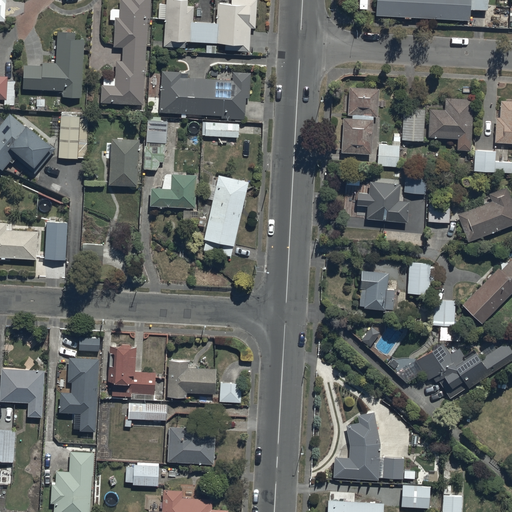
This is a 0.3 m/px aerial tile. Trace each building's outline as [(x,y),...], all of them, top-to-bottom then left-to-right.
[(143,105),(149,0),(105,0),(99,102),(143,105)] [(196,0),(166,0),(163,47),(254,54),(257,0),(218,0),(216,22),(195,20),(196,0)] [(377,0),(377,15),(469,21),(470,0),(377,0)] [(80,98),(84,34),(57,33),(55,67),(24,65),(22,95),(80,98)] [(162,72),(160,116),(246,120),(248,77),(162,72)] [(0,73),(0,96),(4,97),(3,102),(8,103),(8,106),(13,106),(15,79),(7,79),(7,74),(0,73)] [(342,153),(375,155),(380,89),(347,87),(342,153)] [(471,147),(473,96),(444,95),(444,107),(429,106),(428,135),(457,136),(457,147),(471,147)] [(511,99),(500,99),(500,115),(495,116),(495,140),(511,141),(511,99)] [(423,139),(424,107),(403,106),(401,138),(423,139)] [(50,141),(25,121),(24,123),(9,111),(0,121),(0,166),(2,168),(10,158),(12,160),(15,156),(34,171),(54,147),(49,143),(50,141)] [(80,112),(60,111),(57,156),(87,157),(88,124),(79,124),(80,112)] [(148,117),(146,117),(146,140),(144,140),(144,167),(157,167),(157,159),(164,159),(164,140),(166,140),(166,119),(159,119),(159,115),(148,115),(148,117)] [(239,121),(202,119),(202,134),(238,135),(239,121)] [(142,140),(112,138),(110,186),(139,188),(142,140)] [(402,144),(378,142),(376,163),(400,165),(402,144)] [(495,148),(473,147),(472,170),(511,171),(511,160),(495,159),(495,148)] [(425,167),(405,166),(404,190),(424,191),(425,167)] [(196,207),(198,174),(153,177),(151,204),(196,207)] [(367,203),(366,215),(406,220),(409,199),(398,198),(400,180),(370,177),(368,191),(358,189),(356,202),(367,203)] [(247,184),(219,178),(205,242),(233,248),(247,184)] [(456,213),(469,246),(511,228),(511,193),(511,191),(456,213)] [(449,203),(428,203),(428,219),(449,219),(449,203)] [(44,259),(66,261),(69,223),(47,222),(44,259)] [(0,226),(0,258),(37,261),(39,229),(0,226)] [(103,244),(83,243),(82,260),(102,261),(103,244)] [(463,305),(485,325),(511,295),(511,258),(509,256),(463,305)] [(430,260),(409,259),(407,292),(428,293),(430,260)] [(386,285),(387,270),(361,267),(359,286),(360,286),(358,304),(383,307),(382,311),(392,312),(395,286),(386,285)] [(455,297),(433,297),(432,323),(455,323),(455,297)] [(370,345),(379,329),(369,324),(360,339),(370,345)] [(99,335),(79,334),(78,349),(99,350),(99,335)] [(438,378),(449,396),(511,357),(511,347),(507,340),(481,356),(475,346),(464,353),(460,346),(450,351),(443,340),(415,357),(428,378),(432,375),(435,380),(438,378)] [(108,393),(155,398),(158,375),(135,372),(137,347),(113,345),(108,393)] [(81,431),(94,432),(97,360),(66,359),(63,413),(82,414),(81,431)] [(215,362),(169,361),(168,398),(214,399),(215,362)] [(44,372),(4,369),(2,402),(29,404),(28,418),(41,419),(44,372)] [(240,380),(219,380),(219,400),(240,400),(240,380)] [(167,402),(128,400),(127,416),(124,416),(124,425),(131,425),(132,417),(166,419),(167,402)] [(334,476),(380,480),(381,442),(375,412),(341,419),(347,447),(347,458),(335,457),(334,476)] [(0,460),(13,461),(14,428),(0,427),(0,460)] [(168,464),(215,465),(216,429),(169,427),(168,464)] [(51,511),(89,511),(93,453),(70,452),(53,479),(51,511)] [(405,455),(384,454),(382,477),(414,479),(415,469),(404,468),(405,455)] [(125,465),(125,479),(132,480),(132,483),(157,483),(158,463),(133,462),(133,465),(125,465)] [(429,485),(401,483),(400,505),(428,506),(429,485)] [(182,488),(162,487),(160,511),(227,511),(227,507),(211,506),(212,497),(181,495),(182,488)] [(461,511),(462,493),(442,492),(441,511),(461,511)] [(328,511),(384,511),(385,504),(329,501),(328,511)]
